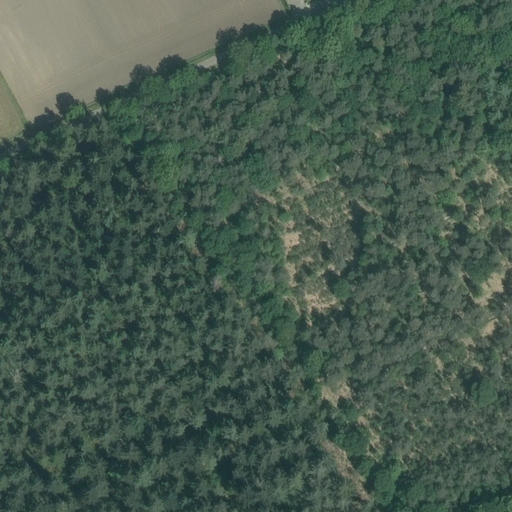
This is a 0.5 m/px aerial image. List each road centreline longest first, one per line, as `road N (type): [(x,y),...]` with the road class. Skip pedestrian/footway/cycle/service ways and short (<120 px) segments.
road 1 (track): [(133,105),(190,204),(405,511)]
road 2 (unclassified): [(0,162),(368,0)]
road 3 (track): [(450,0),(511,116)]
